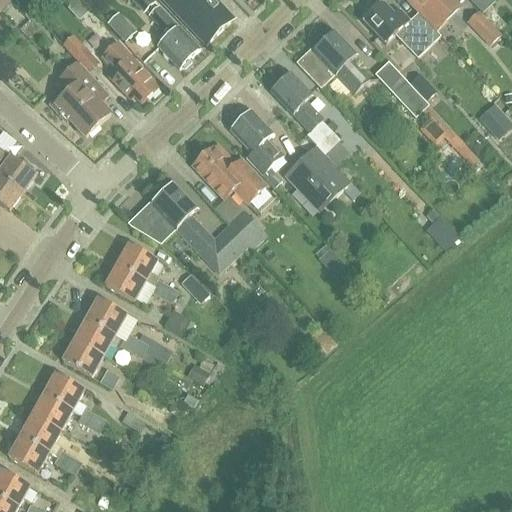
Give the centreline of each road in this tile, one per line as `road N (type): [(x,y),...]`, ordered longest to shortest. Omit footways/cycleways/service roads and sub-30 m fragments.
road 1 (residential): [(98,191),(298,0)]
road 2 (residential): [(0,339),(98,191)]
road 3 (residential): [(98,191),(0,103)]
